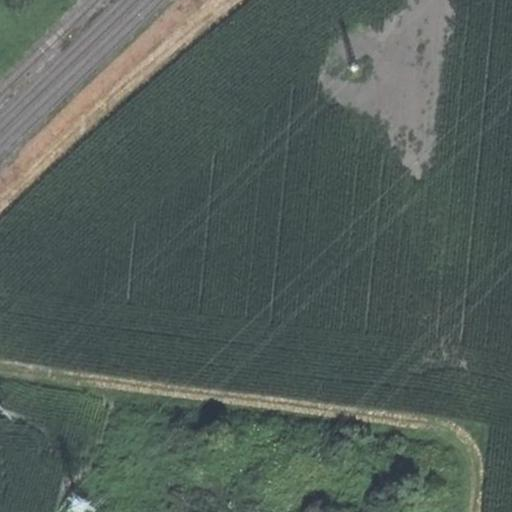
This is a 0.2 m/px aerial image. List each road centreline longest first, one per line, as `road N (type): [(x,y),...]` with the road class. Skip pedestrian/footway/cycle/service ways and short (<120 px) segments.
road 1 (track): [(471,511),(474,452),(447,428),(0,371)]
road 2 (track): [(0,211),(235,0)]
